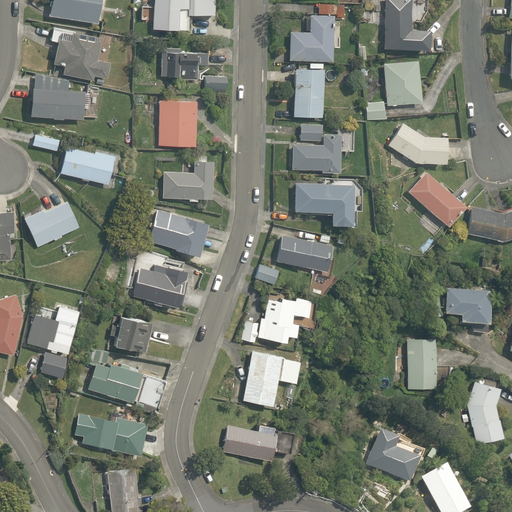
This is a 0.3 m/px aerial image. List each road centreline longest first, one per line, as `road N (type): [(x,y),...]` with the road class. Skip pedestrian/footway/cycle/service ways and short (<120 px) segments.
road 1 (residential): [(203,511),(181,463),(176,419),(248,221),(251,0)]
road 2 (residential): [(471,0),(481,113),(495,153)]
